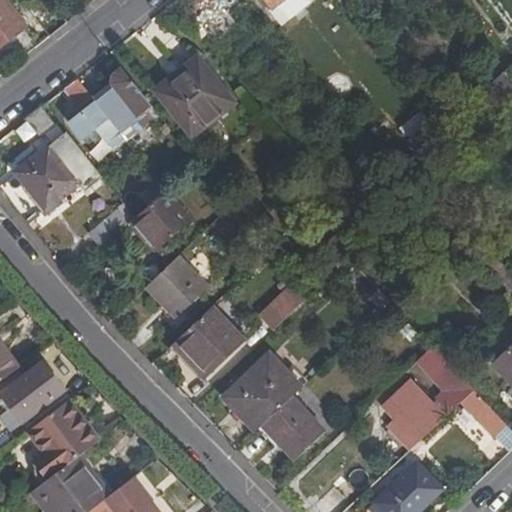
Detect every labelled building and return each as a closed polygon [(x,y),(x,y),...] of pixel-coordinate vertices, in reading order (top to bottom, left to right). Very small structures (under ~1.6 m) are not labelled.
[(4,0),(0,0),(0,49),(27,27),(4,0)] [(42,0),(29,11),(51,38),(69,23),(50,0),(42,0)] [(216,0),(197,19),(210,33),(241,5),(236,0),(216,0)] [(266,0),(281,17),(303,0),(266,0)] [(371,0),(366,0),(347,14),(359,30),(382,12),(371,0)] [(197,60),(157,93),(193,137),(232,104),(197,60)] [(139,136),(161,117),(123,70),(113,79),(112,90),(97,103),(123,135),(131,128),(139,136)] [(114,153),(129,142),(123,135),(97,103),(79,79),(63,92),(82,115),(69,125),(82,139),(94,130),(114,153)] [(459,97),(433,124),(445,139),(469,109),(459,97)] [(39,138),(59,123),(46,105),(26,122),(39,138)] [(398,129),(409,140),(424,127),(412,115),(398,129)] [(69,169),(85,156),(68,134),(18,174),(48,212),(81,185),(69,169)] [(139,197),(146,207),(166,190),(159,180),(139,197)] [(193,222),(166,190),(146,207),(134,218),(131,221),(157,252),(193,222)] [(88,233),(99,247),(131,221),(134,218),(123,204),(88,233)] [(332,244),(347,262),(350,259),(361,244),(349,229),(332,244)] [(511,295),(511,294),(511,277),(474,238),(465,247),(511,295)] [(207,289),(177,257),(147,286),(178,317),(207,289)] [(296,286),(269,310),(281,324),(307,300),(296,286)] [(214,310),(178,344),(207,375),(243,341),(214,310)] [(281,324),(269,310),(262,317),(274,330),(281,324)] [(437,331),(427,341),(433,347),(444,360),(455,350),(437,331)] [(0,382),(22,367),(0,336),(0,382)] [(383,406),(396,420),(418,443),(474,391),(460,376),(444,360),(433,347),(417,362),(448,395),(428,413),(417,401),(411,406),(399,392),(383,406)] [(511,349),(495,366),(511,383),(511,349)] [(302,389),(286,372),(270,356),(225,398),(257,432),(262,426),(292,398),(302,389)] [(286,372),(302,389),(309,382),(294,364),(286,372)] [(42,365),(3,394),(23,422),(63,392),(42,365)] [(323,431),(292,398),(262,426),(294,458),(323,431)] [(78,417),(66,402),(27,432),(43,453),(32,461),(33,473),(43,486),(78,459),(98,444),(84,425),(79,429),(73,421),(78,417)] [(79,429),(84,425),(78,417),(73,421),(79,429)] [(418,443),(396,420),(388,427),(411,450),(418,443)] [(109,499),(78,459),(43,486),(33,493),(46,511),(92,511),(106,502),(109,499)] [(417,465),(377,504),(385,511),(420,511),(442,491),(417,465)] [(159,511),(134,480),(109,499),(106,502),(113,511),(159,511)]
